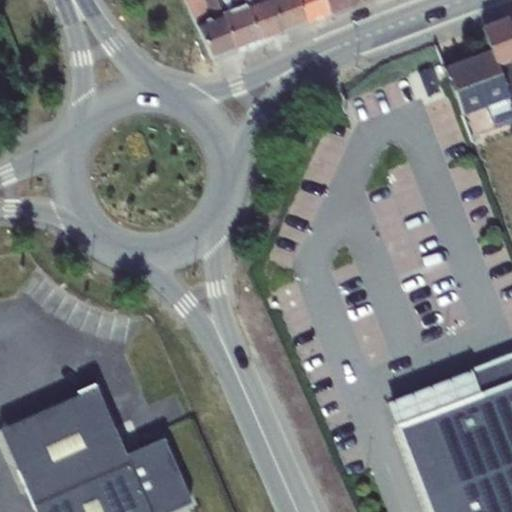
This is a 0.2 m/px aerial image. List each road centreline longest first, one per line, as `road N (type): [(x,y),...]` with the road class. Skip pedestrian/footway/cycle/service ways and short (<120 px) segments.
road 1 (tertiary): [(301,511),(238,366)]
road 2 (secondary): [(317,54),(455,0)]
road 3 (tertiary): [(238,366),(217,287),(211,222)]
road 4 (tertiary): [(154,254),(238,366)]
road 5 (secondary): [(317,54),(188,106)]
road 6 (secondary): [(223,151),(317,54)]
road 7 (secondary): [(70,0),(89,119)]
